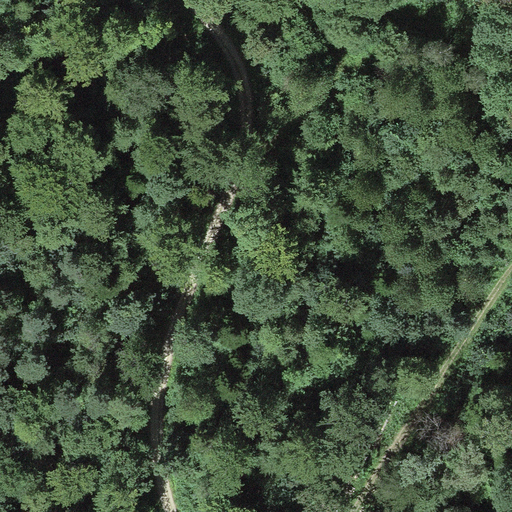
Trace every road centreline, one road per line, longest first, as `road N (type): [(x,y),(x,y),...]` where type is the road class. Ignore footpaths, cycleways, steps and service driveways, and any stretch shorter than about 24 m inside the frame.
road 1 (track): [(176,511),(151,415),(163,327),(242,137),(241,85),(224,30),(190,0)]
road 2 (track): [(511,267),(403,422),(354,511)]
